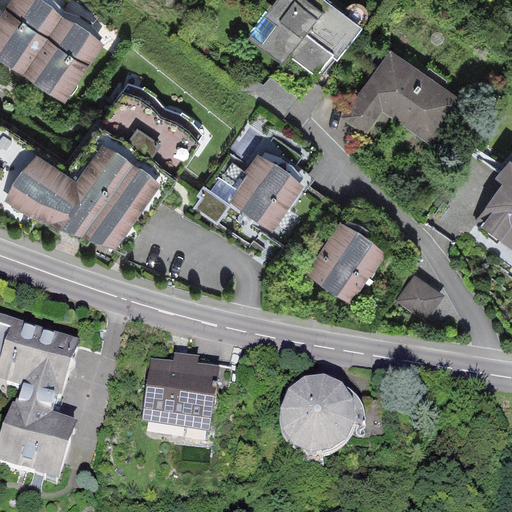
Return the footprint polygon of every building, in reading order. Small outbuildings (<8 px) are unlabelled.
[(0,47),(30,69),(72,12),(55,0),(17,0),(0,24),(0,47)] [(285,0),(259,36),(329,88),(375,25),(341,0),(285,0)] [(71,100),(113,42),(72,12),(30,69),(71,100)] [(469,99),(399,47),(345,118),(369,136),(390,108),(436,142),(469,99)] [(71,167),(0,119),(0,211),(30,232),(38,221),(126,249),(204,133),(194,121),(181,112),(166,107),(156,94),(145,87),(129,82),(71,167)] [(313,179),(269,147),(231,198),(274,231),(313,179)] [(511,170),(508,176),(511,179),(511,181),(482,220),(511,243),(511,170)] [(400,256),(350,220),(313,272),(363,308),(400,256)] [(401,299),(432,318),(449,291),(418,273),(401,299)] [(79,351),(26,333),(22,344),(0,336),(0,368),(12,373),(8,384),(26,390),(18,414),(15,413),(0,457),(0,464),(35,477),(39,465),(62,473),(72,445),(49,437),(53,426),(50,425),(59,401),(61,402),(79,351)] [(228,377),(157,365),(147,425),(219,436),(228,377)] [(61,421),(79,426),(90,394),(72,388),(61,421)] [(285,410),(282,418),(281,432),(287,447),(296,458),(303,462),(316,465),(329,465),(338,461),(352,449),(359,434),(359,420),(354,407),(350,401),(334,390),(321,388),(306,390),(293,399),(285,410)]
